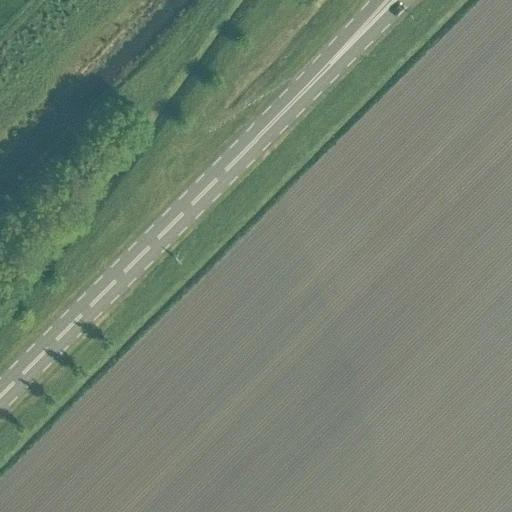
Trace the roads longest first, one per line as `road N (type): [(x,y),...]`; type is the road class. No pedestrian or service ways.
road 1 (primary): [(0,394),(243,151)]
road 2 (primary): [(243,151),(261,143),(405,0)]
road 3 (primary): [(377,0),(252,130),(243,151)]
